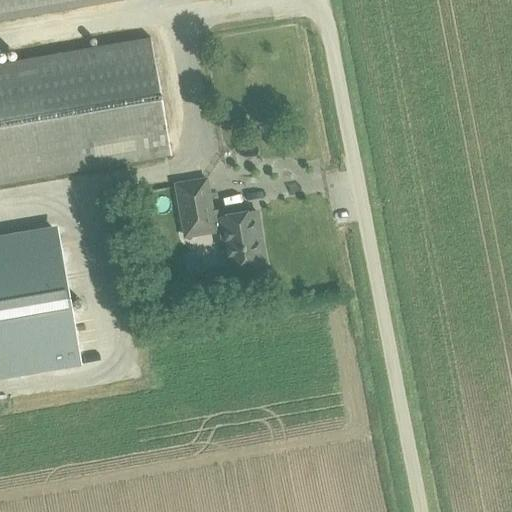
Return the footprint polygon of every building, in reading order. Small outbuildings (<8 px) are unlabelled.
[(0,0),(0,20),(116,0),(0,0)] [(55,45),(54,22),(23,23),(23,45),(55,45)] [(0,41),(3,51),(16,48),(11,31),(0,34),(0,41)] [(0,67),(0,182),(171,153),(152,42),(0,67)] [(222,231),(229,272),(266,266),(257,212),(209,220),(208,212),(212,212),(207,180),(177,185),(186,237),(222,231)] [(74,331),(70,310),(73,310),(74,310),(74,311),(75,311),(76,312),(77,312),(78,312),(79,312),(80,312),(81,312),(82,312),(82,311),(83,311),(83,310),(84,310),(84,309),(84,308),(84,307),(84,306),(84,305),(84,304),(84,303),(83,302),(82,302),(82,301),(81,301),(80,301),(80,300),(79,300),(78,300),(77,300),(76,301),(75,301),(74,302),(73,303),(73,304),(73,305),(69,305),(60,249),(60,248),(57,233),(0,242),(0,379),(55,370),(80,365),(74,331)] [(218,240),(201,243),(203,260),(220,258),(218,240)]
